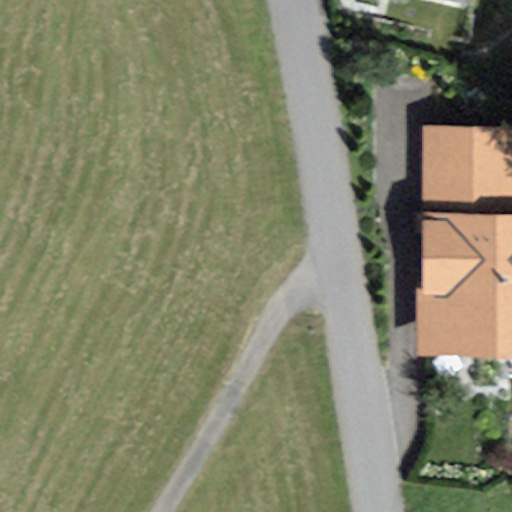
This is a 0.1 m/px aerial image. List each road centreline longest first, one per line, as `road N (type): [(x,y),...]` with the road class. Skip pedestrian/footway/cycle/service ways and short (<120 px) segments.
road 1 (residential): [(298,0),(381,511)]
road 2 (track): [(162,511),(275,316),(305,290),(344,281)]
